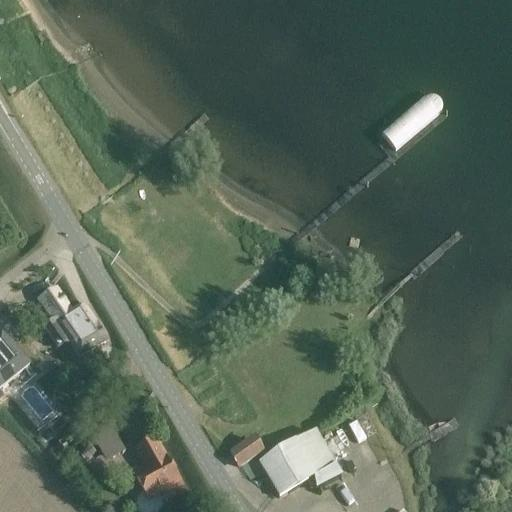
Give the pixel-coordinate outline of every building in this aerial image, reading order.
[(40,304),(53,322),(50,324),(65,344),(69,342),(80,359),(108,340),(84,305),(73,312),(59,292),(40,304)] [(0,350),(0,388),(29,365),(15,348),(5,356),(0,350)] [(109,425),(91,435),(108,463),(125,452),(109,425)] [(51,430),(44,437),(50,442),(57,435),(51,430)] [(258,465),(279,499),(306,483),(311,491),(315,488),(317,491),(341,478),(315,434),(296,445),(295,444),(258,465)] [(144,466),(131,473),(148,503),(162,496),(168,505),(188,492),(155,438),(134,450),(144,466)] [(252,442),(248,445),(231,455),(239,468),(260,456),(252,442)] [(87,446),(76,455),(78,457),(84,465),(95,455),(87,446)]
